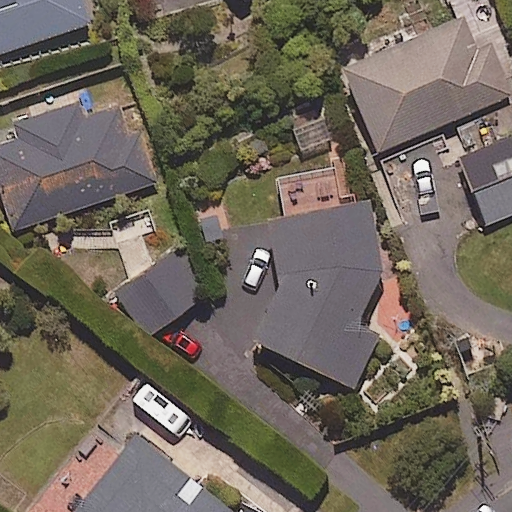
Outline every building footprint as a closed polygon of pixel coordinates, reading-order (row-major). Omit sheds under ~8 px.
[(0,0),(0,52),(92,23),(84,0),(0,0)] [(511,93),(511,92),(476,11),(337,72),(373,155),(511,93)] [(14,122),(19,135),(0,140),(0,178),(14,227),(160,184),(135,101),(87,115),(83,101),(14,122)] [(511,214),(511,136),(456,162),(485,227),(511,214)] [(372,196),(274,222),(285,285),(262,341),(356,384),(381,333),(363,328),(385,268),(372,196)] [(206,295),(174,251),(121,290),(153,334),(206,295)] [(237,511),(139,435),(77,511),(237,511)]
